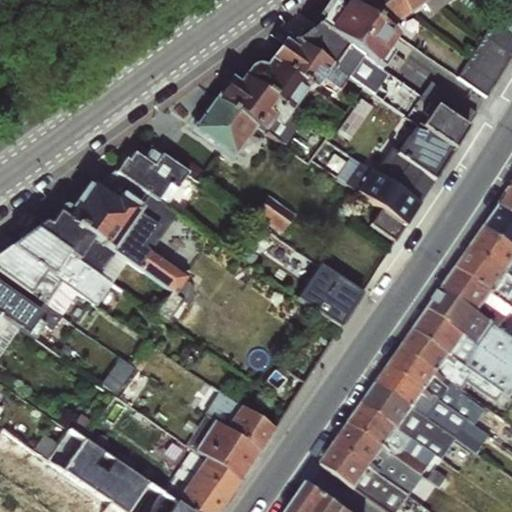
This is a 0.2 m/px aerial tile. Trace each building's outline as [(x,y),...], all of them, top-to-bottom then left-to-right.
[(406,16),(394,0),(352,0),(346,5),(387,30),(406,16)] [(441,9),(434,0),(394,0),(406,16),(421,6),(430,15),(432,15),(441,9)] [(434,0),(441,9),(451,2),(449,0),(434,0)] [(511,0),(507,0),(465,80),(494,96),(511,62),(511,0)] [(315,27),(381,70),(396,45),(382,35),(387,30),(346,5),(337,12),(328,7),(315,27)] [(295,42),(345,79),(384,106),(390,94),(378,86),(387,75),(381,70),(315,27),(295,42)] [(345,79),(295,42),(291,42),(289,49),(280,44),(268,61),(306,88),(310,91),(320,80),(337,91),(345,79)] [(306,88),(268,61),(262,68),(254,68),(244,83),(290,112),(306,88)] [(290,112),(244,83),(241,88),(227,80),(214,101),(265,137),(279,145),(300,119),(290,112)] [(419,129),(450,152),(475,114),(431,83),(420,99),(433,109),(419,129)] [(265,137),(214,101),(193,130),(232,158),(245,142),(257,147),(265,137)] [(450,152),(419,129),(415,127),(394,156),(432,181),(450,152)] [(318,162),(348,174),(355,159),(324,147),(318,162)] [(129,185),(164,208),(184,174),(159,157),(150,168),(132,155),(114,175),(129,185)] [(432,181),(394,156),(378,179),(417,204),(432,181)] [(417,204),(378,179),(370,175),(356,196),(402,228),(417,204)] [(59,217),(141,275),(168,294),(154,316),(164,324),(180,301),(175,297),(187,277),(150,252),(174,215),(164,208),(129,185),(121,197),(116,196),(59,217)] [(511,187),(498,207),(511,216),(511,187)] [(263,216),(290,225),(295,209),(269,200),(263,216)] [(511,216),(498,207),(485,229),(511,248),(511,216)] [(32,232),(87,268),(93,259),(123,281),(134,284),(141,275),(59,217),(56,214),(47,226),(40,226),(32,232)] [(511,248),(485,229),(470,250),(511,280),(511,248)] [(87,268),(32,232),(8,249),(73,294),(92,306),(108,284),(87,268)] [(73,294),(8,249),(0,254),(0,276),(58,318),(73,294)] [(511,280),(470,250),(456,270),(511,309),(511,280)] [(301,298),(344,324),(365,289),(323,263),(301,298)] [(511,309),(456,270),(441,292),(511,339),(511,309)] [(0,319),(16,330),(32,340),(41,327),(35,322),(39,316),(0,288),(0,319)] [(511,339),(441,292),(427,312),(511,370),(511,339)] [(511,393),(511,370),(427,312),(413,332),(496,391),(509,398),(511,393)] [(0,353),(16,330),(0,319),(0,353)] [(496,391),(413,332),(400,351),(460,393),(464,387),(490,399),(496,391)] [(460,393),(400,351),(387,369),(474,425),(479,420),(497,431),(501,425),(460,393)] [(474,425),(387,369),(376,386),(472,453),(477,456),(489,437),(474,425)] [(472,453),(376,386),(362,406),(440,462),(443,456),(464,465),(472,453)] [(223,429),(257,454),(272,431),(216,394),(210,405),(230,419),(223,429)] [(440,462),(362,406),(347,427),(421,477),(425,471),(429,474),(426,481),(438,489),(445,479),(435,471),(440,462)] [(257,454),(223,429),(212,424),(193,453),(202,460),(239,484),(257,454)] [(421,477),(347,427),(335,445),(423,509),(431,500),(415,489),(421,477)] [(0,476),(50,511),(120,511),(46,460),(1,430),(0,431),(0,476)] [(46,460),(120,511),(186,511),(173,504),(66,432),(46,460)] [(420,511),(423,509),(335,445),(320,466),(384,511),(402,511),(405,509),(409,511),(420,511)] [(173,504),(186,511),(219,511),(239,484),(202,460),(173,504)] [(290,511),(342,511),(307,488),(290,511)]
